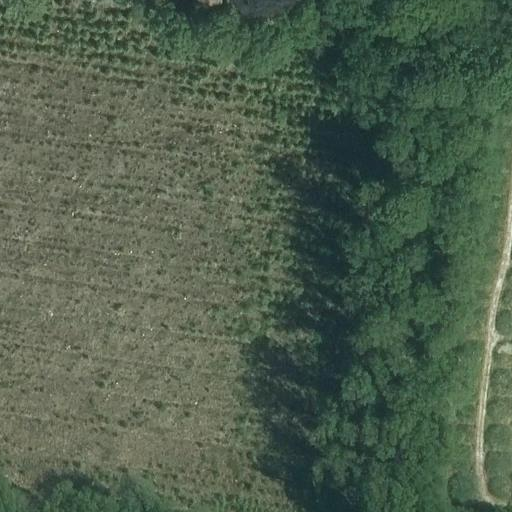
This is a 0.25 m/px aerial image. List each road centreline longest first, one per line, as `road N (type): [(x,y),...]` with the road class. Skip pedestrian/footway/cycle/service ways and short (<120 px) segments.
road 1 (track): [(354,0),(511,25)]
road 2 (track): [(0,487),(157,511)]
